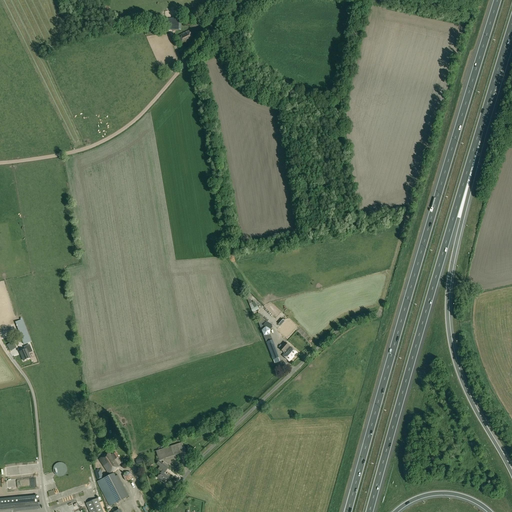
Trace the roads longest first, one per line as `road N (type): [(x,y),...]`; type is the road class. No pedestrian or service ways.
road 1 (motorway): [(497,0),(347,511)]
road 2 (motorway): [(369,511),(478,133)]
road 3 (motorway): [(511,470),(466,390),(449,327),(449,284),(478,133)]
road 4 (track): [(250,0),(120,131),(81,149),(0,162)]
road 5 (unclassified): [(159,511),(202,456),(325,341),(380,311)]
road 6 (unclassified): [(48,511),(31,388),(0,340)]
